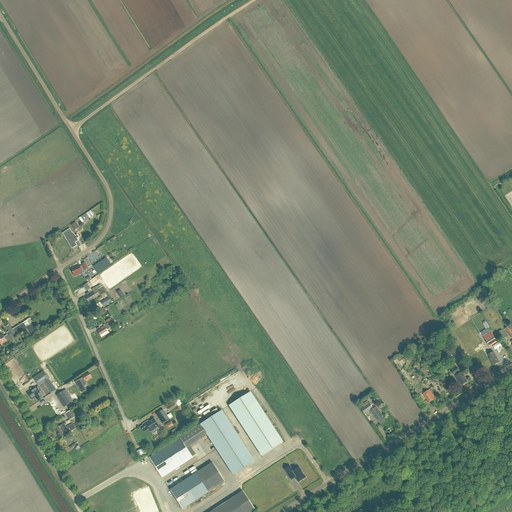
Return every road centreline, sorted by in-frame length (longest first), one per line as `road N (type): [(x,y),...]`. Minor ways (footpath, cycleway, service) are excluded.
road 1 (unclassified): [(59,268),(103,235),(109,193),(0,15)]
road 2 (unclassified): [(281,511),(511,369)]
road 3 (track): [(70,129),(254,0)]
road 4 (unclassified): [(124,420),(59,268)]
road 5 (unclassified): [(83,511),(0,377)]
